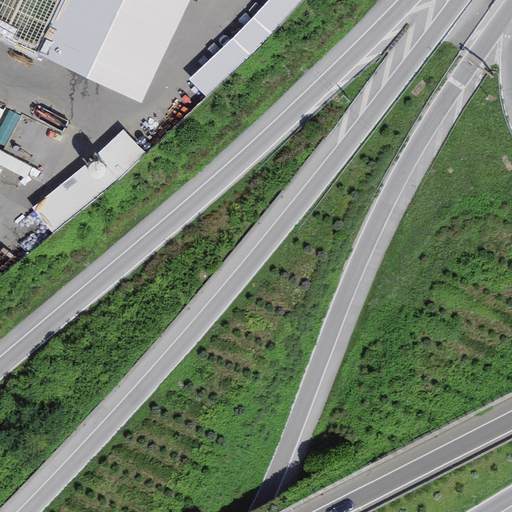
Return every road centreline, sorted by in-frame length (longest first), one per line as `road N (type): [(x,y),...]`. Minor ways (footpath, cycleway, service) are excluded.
road 1 (trunk): [(458,0),(243,268),(23,511)]
road 2 (trunk): [(256,511),(388,192),(511,5)]
road 3 (trunk): [(410,0),(207,192),(0,366)]
road 4 (primary): [(511,418),(331,511)]
